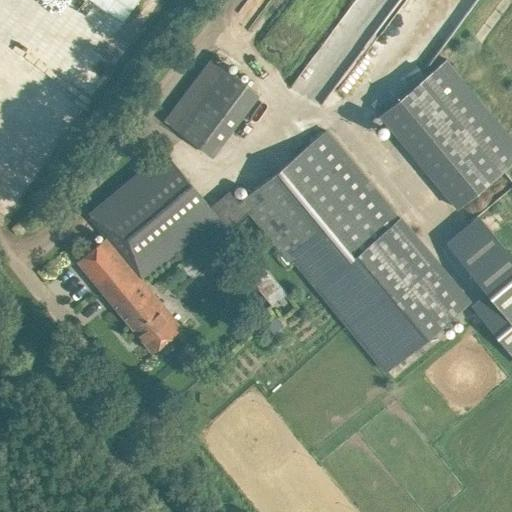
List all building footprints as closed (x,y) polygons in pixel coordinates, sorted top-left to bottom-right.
[(90,0),(122,22),(133,6),(137,0),(90,0)] [(455,33),(477,0),(433,0),(439,4),(432,14),(435,15),(433,18),(455,33)] [(456,208),(511,161),(511,137),(446,58),(378,115),(456,208)] [(222,66),(175,129),(213,157),(260,94),(222,66)] [(468,300),(412,232),(326,129),(238,202),(248,213),(289,263),(294,260),(386,371),(469,301),(468,300)] [(105,237),(77,260),(152,352),(168,339),(176,333),(159,312),(165,307),(154,294),(139,275),(207,219),(220,235),(248,213),(238,202),(229,191),(217,201),(184,160),(172,145),(87,214),(99,229),(105,237)] [(469,301),(386,371),(424,417),(450,419),(511,367),(511,184),(443,242),(482,289),(468,300),(469,301)] [(240,281),(256,304),(267,297),(277,313),(292,303),(265,264),(240,281)]
